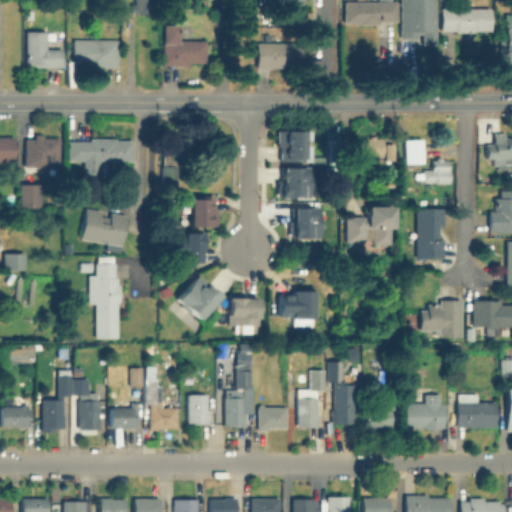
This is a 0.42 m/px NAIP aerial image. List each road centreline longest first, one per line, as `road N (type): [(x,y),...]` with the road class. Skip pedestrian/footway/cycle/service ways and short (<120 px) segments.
road 1 (tertiary): [(0,102),(511,102)]
road 2 (residential): [(0,464),(511,464)]
road 3 (residential): [(246,102),(247,252)]
